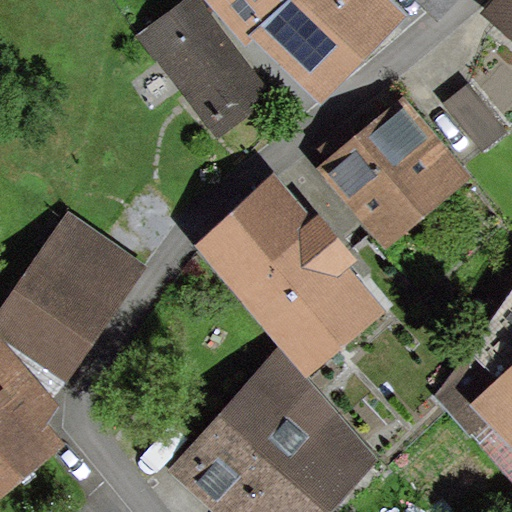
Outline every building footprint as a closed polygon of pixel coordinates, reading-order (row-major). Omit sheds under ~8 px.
[(160,60),(214,19),(199,0),(179,0),(139,31),(160,60)] [(405,8),(397,0),(208,0),(245,41),(255,32),(323,96),(405,8)] [(429,0),(439,9),(447,0),(429,0)] [(511,0),(483,0),(481,3),(511,29),(511,0)] [(216,132),(269,91),(214,19),(160,60),(216,132)] [(504,132),(468,86),(445,104),(482,150),(504,132)] [(469,169),(401,89),(349,133),(341,123),(314,146),(322,156),(315,162),(383,242),(469,169)] [(311,208),(276,166),(192,238),(278,338),(305,370),(384,302),(349,260),(357,253),(316,204),(311,208)] [(0,313),(0,333),(69,380),(142,272),(64,219),(0,313)] [(511,279),(435,388),(473,433),(488,417),(511,440),(511,279)] [(69,380),(0,333),(0,478),(44,442),(27,421),(47,405),(69,380)] [(324,511),(373,455),(305,370),(278,338),(169,467),(223,511),(324,511)]
